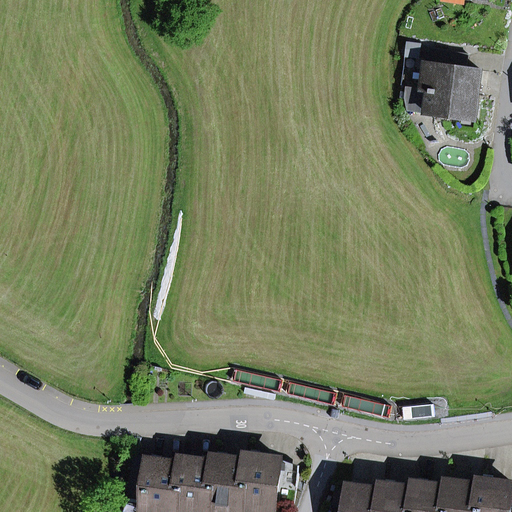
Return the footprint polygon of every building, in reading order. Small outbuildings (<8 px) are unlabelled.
[(408,110),(475,121),(482,71),(467,69),(461,68),(463,54),(431,49),(425,90),(408,87),(405,99),(408,110)] [(249,462),(243,508),(270,511),(291,511),(295,503),(299,474),(281,471),(282,460),(249,456),(248,462),(249,462)] [(210,511),(211,510),(224,511),(242,511),(243,508),(249,462),(248,462),(216,457),(216,463),(209,511),(210,511)] [(184,465),(178,511),(180,511),(209,511),(216,463),(184,459),(183,465),(184,465)] [(281,471),(299,474),(300,466),(282,460),(281,471)] [(151,461),(144,511),(177,511),(178,511),(184,465),(183,465),(151,461)] [(482,486),(478,511),(511,511),(511,508),(511,484),(482,480),(481,486),(482,486)] [(449,488),(445,511),(478,511),(482,486),(481,486),(449,482),(448,488),(449,488)] [(416,490),(413,511),(445,511),(449,488),(448,488),(416,484),(416,490)] [(384,491),(381,511),(413,511),(416,490),(384,485),(383,491),(384,491)] [(351,487),(347,511),(381,511),(384,491),(383,491),(351,487)]
